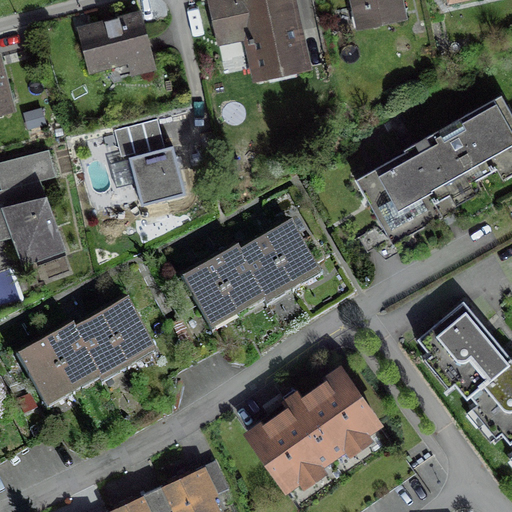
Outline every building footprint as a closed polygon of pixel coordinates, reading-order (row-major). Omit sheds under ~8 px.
[(306,71),(291,0),(265,0),(238,6),(237,0),(226,0),(211,3),(216,30),(245,24),(257,81),(306,71)] [(401,26),(396,0),(355,0),(362,33),(401,26)] [(149,58),(141,20),(81,33),(89,71),(149,58)] [(0,116),(11,114),(0,69),(0,116)] [(511,158),(511,124),(494,97),(359,183),(393,235),(511,158)] [(167,117),(113,130),(120,158),(128,156),(139,206),(185,195),(167,117)] [(0,196),(0,227),(10,225),(24,264),(63,250),(41,188),(55,185),(47,155),(10,164),(17,192),(0,196)] [(288,222),(260,237),(287,285),(315,270),(288,222)] [(260,300),(287,285),(260,237),(233,252),(257,296),(260,300)] [(231,248),(205,262),(231,310),(257,296),(233,252),(231,248)] [(205,325),(231,310),(205,262),(178,277),(205,325)] [(125,300),(97,315),(124,363),(151,347),(125,300)] [(466,395),(468,394),(509,359),(461,302),(418,337),(466,395)] [(97,378),(124,363),(97,315),(70,330),(94,373),(97,378)] [(68,326),(42,340),(68,388),(94,373),(70,330),(68,326)] [(42,402),(68,388),(42,340),(15,355),(42,402)] [(508,441),(511,438),(511,357),(509,359),(468,394),(508,441)] [(376,431),(333,375),(251,437),(294,494),(376,431)] [(214,462),(161,487),(173,511),(214,511),(207,496),(226,487),(214,462)] [(173,511),(161,487),(108,511),(173,511)]
